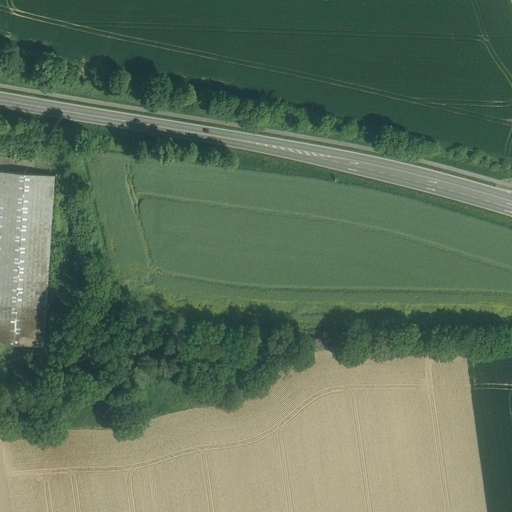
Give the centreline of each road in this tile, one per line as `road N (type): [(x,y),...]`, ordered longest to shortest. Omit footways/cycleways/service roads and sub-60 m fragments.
road 1 (secondary): [(511,205),(296,149),(0,100)]
road 2 (track): [(511,341),(147,348),(0,381)]
